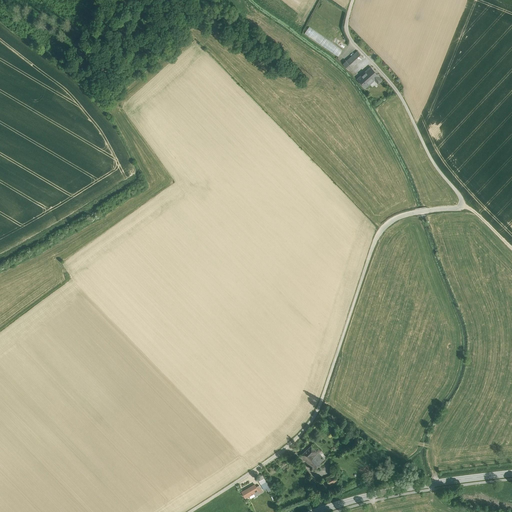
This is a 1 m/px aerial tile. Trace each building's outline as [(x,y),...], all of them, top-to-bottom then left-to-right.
[(386,0),(383,8),(392,11),(395,0),(386,0)] [(399,0),(395,13),(403,15),(408,0),(399,0)] [(410,0),(404,16),(412,19),(419,0),(410,0)] [(304,34),(338,57),(343,50),(309,27),(304,34)] [(364,58),(358,51),(355,54),(361,60),(364,58)] [(361,60),(355,54),(350,58),(356,65),(361,60)] [(356,65),(350,58),(347,61),(353,68),(356,65)] [(353,68),(347,61),(343,64),(349,71),(353,68)] [(371,67),(357,79),(365,88),(370,84),(374,80),(378,84),(382,80),(378,76),(371,67)] [(311,445),(300,455),(308,464),(311,462),(308,459),(312,455),(312,456),(315,453),(317,455),(319,453),(311,445)] [(315,453),(312,456),(312,455),(308,459),(311,462),(308,464),(314,470),(325,460),(319,453),(317,455),(315,453)] [(334,473),(326,478),(330,486),(332,489),(340,484),(334,473)] [(308,475),(300,480),(301,481),(299,483),(301,485),(310,479),(308,475)] [(326,478),(321,480),(326,488),(330,486),(326,478)] [(266,481),(261,484),(264,490),(269,487),(266,481)] [(252,486),(242,492),(246,498),(254,493),(255,495),(259,493),(256,487),(255,485),(253,487),(252,486)]
